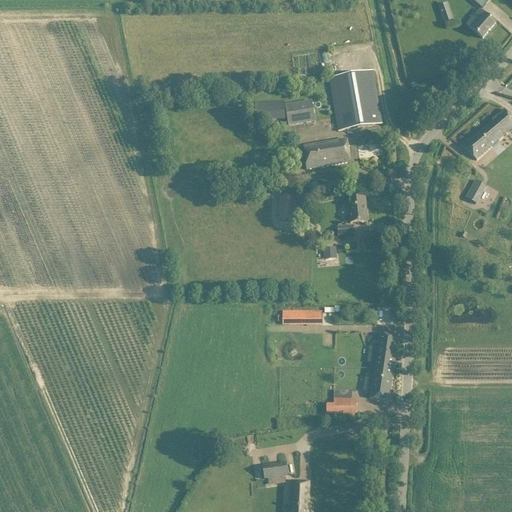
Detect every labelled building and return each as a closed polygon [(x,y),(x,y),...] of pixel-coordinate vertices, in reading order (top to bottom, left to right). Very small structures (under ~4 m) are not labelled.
[(471,0),(482,9),(490,0),(471,0)] [(449,3),(439,5),(444,23),(454,21),(449,3)] [(473,31),(475,33),(483,40),(496,25),(480,11),(467,26),(473,31)] [(330,79),(339,132),(382,125),(372,72),(330,79)] [(254,103),(255,123),(285,121),(284,101),(254,103)] [(314,116),(312,103),(292,106),(293,112),(303,110),(305,118),(314,116)] [(492,148),(488,144),(497,136),(500,139),(498,141),(499,142),(511,129),(511,119),(505,111),(463,146),(477,161),(492,148)] [(304,146),(306,170),(350,164),(347,140),(337,141),(304,146)] [(466,198),(477,204),(486,187),(475,182),(466,198)] [(280,197),(280,220),(296,220),(296,197),(280,197)] [(348,200),(350,224),(367,222),(365,199),(348,200)] [(337,228),(338,236),(354,235),(354,227),(337,228)] [(336,247),(324,249),(326,260),(338,259),(336,247)] [(282,326),(322,326),(322,311),(282,311),(282,326)] [(304,343),(298,344),(299,367),(317,367),(316,332),(304,332),(304,343)] [(370,399),(379,401),(389,402),(399,338),(379,335),(370,399)] [(334,400),(334,418),(357,418),(357,400),(334,400)] [(210,465),(220,471),(224,464),(214,458),(210,465)] [(270,466),(261,467),(263,481),(269,480),(288,477),(286,464),(270,466)] [(309,482),(292,482),(292,493),(293,493),(291,511),(307,511),(308,494),(309,494),(309,482)]
